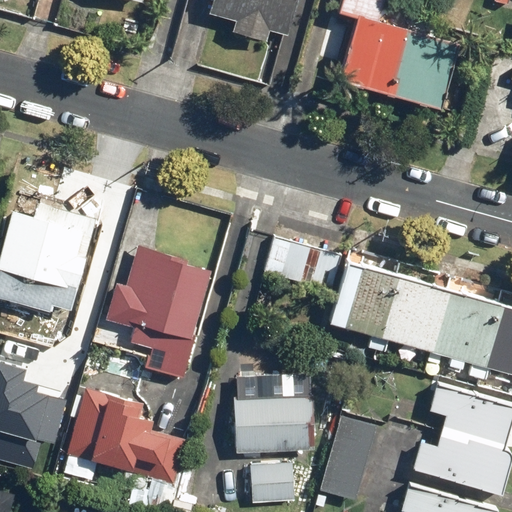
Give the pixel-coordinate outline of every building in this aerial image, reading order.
[(298,0),(214,0),(211,11),(238,18),(235,29),(269,39),(272,28),(289,33),(298,0)] [(463,40),(381,19),(386,0),(342,0),(340,9),(361,15),(345,80),(446,106),(463,40)] [(41,195),(20,189),(0,264),(0,296),(54,311),(56,303),(74,307),(98,213),(62,204),(63,197),(42,192),(41,195)] [(343,255),(277,235),(267,271),(333,290),(343,255)] [(175,251),(139,241),(127,282),(118,280),(108,318),(135,325),(131,340),(151,345),(147,363),(186,374),(198,331),(196,330),(214,266),(174,255),(175,251)] [(511,301),(351,259),(335,321),(511,368),(511,301)] [(40,439),(55,442),(66,400),(38,393),(40,385),(26,381),(29,368),(0,360),(0,460),(32,469),(40,439)] [(511,432),(511,400),(438,380),(431,407),(449,413),(441,443),(423,438),(417,465),(506,490),(511,467),(511,444),(509,443),(511,432)] [(65,450),(114,464),(171,480),(183,438),(135,425),(142,401),(84,384),(65,450)] [(314,391),(236,394),(237,422),(234,422),(235,447),(239,447),(239,450),(316,447),(314,391)] [(342,414),(320,487),(357,498),(379,426),(342,414)] [(294,461),(252,463),(254,501),(296,499),(294,461)] [(499,511),(502,505),(412,481),(404,506),(420,511),(499,511)] [(0,511),(5,511),(6,510),(13,511),(18,491),(0,486),(0,511)]
